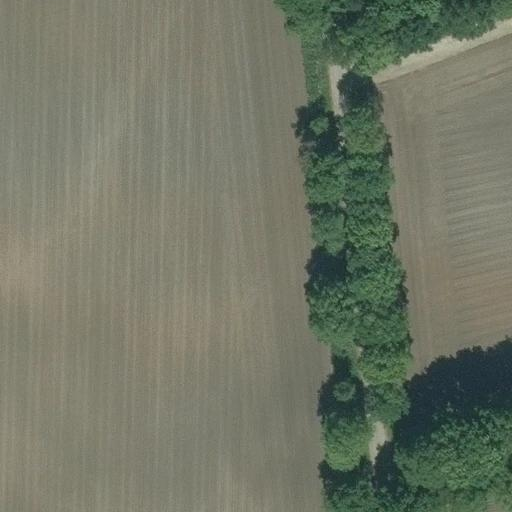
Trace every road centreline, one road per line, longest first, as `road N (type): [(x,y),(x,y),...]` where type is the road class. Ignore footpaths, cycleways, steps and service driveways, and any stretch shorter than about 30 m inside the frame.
road 1 (unclassified): [(325,0),(388,483)]
road 2 (unclassified): [(511,454),(388,483)]
